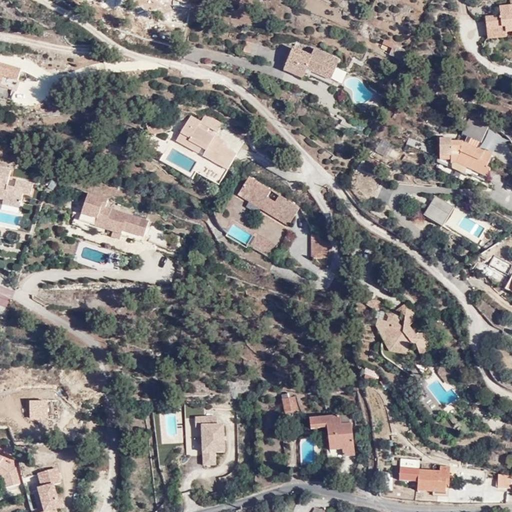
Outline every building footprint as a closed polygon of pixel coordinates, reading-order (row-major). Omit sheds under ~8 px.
[(485,17),(487,30),(505,28),(506,34),(511,32),(511,4),(499,7),(500,15),(485,17)] [(379,52),(400,58),(403,48),(383,41),(379,52)] [(259,45),(246,42),(244,53),(256,56),(259,45)] [(294,48),(283,73),(284,73),(303,81),(307,72),(330,82),(340,59),(315,48),(311,56),(294,48)] [(0,85),(14,90),(20,69),(0,62),(0,85)] [(205,158),(228,170),(237,155),(222,147),(213,141),(215,136),(223,123),(207,114),(202,121),(197,118),(194,123),(189,122),(181,136),(209,150),(205,158)] [(440,140),(440,161),(450,161),(450,164),(456,164),(486,178),(490,169),(487,167),(493,154),(485,150),(485,152),(478,149),(489,126),(470,117),(462,135),(467,137),(465,143),(463,142),(452,142),(453,140),(440,140)] [(160,121),(148,124),(147,124),(150,136),(163,133),(160,121)] [(209,169),(199,163),(194,172),(219,185),(227,170),(213,163),(209,169)] [(0,199),(3,200),(2,206),(20,209),(22,196),(33,198),(34,191),(8,186),(11,169),(0,167),(0,199)] [(297,209),(286,202),(245,174),(234,195),(287,225),(297,209)] [(109,200),(89,193),(81,215),(96,220),(94,227),(143,242),(150,220),(106,206),(109,200)] [(443,226),(452,205),(431,196),(422,218),(443,226)] [(455,209),(450,217),(458,223),(464,214),(455,209)] [(246,245),(252,235),(234,225),(229,235),(246,245)] [(326,232),(310,232),(310,258),(326,258),(326,232)] [(366,305),(366,306),(376,311),(374,318),(377,319),(375,326),(389,352),(412,355),(411,344),(416,344),(419,358),(422,358),(427,347),(432,344),(428,333),(416,335),(410,327),(419,318),(402,306),(391,314),(383,309),(382,303),(379,301),(374,300),(370,301),(366,305)] [(280,411),(295,412),(294,396),(288,395),(288,392),(281,391),(280,411)] [(52,417),(38,405),(30,405),(31,416),(52,417)] [(340,450),(352,449),(353,425),(342,425),(342,414),(306,415),(306,426),(330,427),(330,449),(340,450)] [(216,417),(198,416),(196,417),(196,428),(203,428),(203,465),(216,466),(216,453),(223,453),(223,425),(216,425),(216,417)] [(410,421),(402,423),(405,434),(413,432),(410,421)] [(352,458),(352,449),(340,450),(340,457),(352,458)] [(0,476),(2,478),(5,489),(21,484),(17,467),(2,460),(4,457),(0,455),(0,476)] [(419,468),(420,459),(400,458),(399,466),(419,468)] [(65,486),(59,466),(36,472),(40,486),(38,487),(44,511),(41,511),(59,511),(59,510),(67,508),(61,487),(65,486)] [(419,470),(418,492),(418,493),(446,494),(446,487),(450,487),(450,486),(454,486),(455,468),(451,468),(450,466),(440,466),(440,471),(419,470)] [(511,476),(497,475),(497,489),(510,490),(511,476)]
